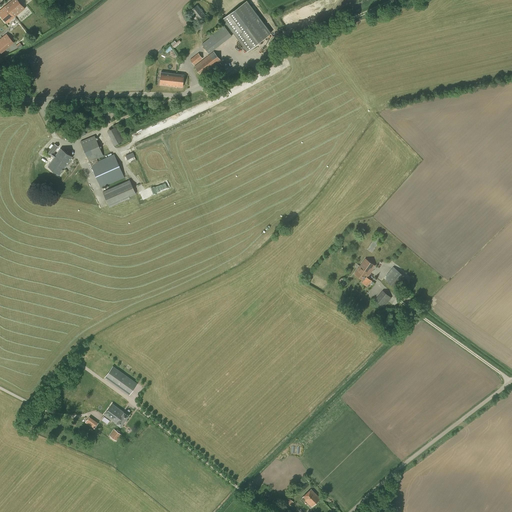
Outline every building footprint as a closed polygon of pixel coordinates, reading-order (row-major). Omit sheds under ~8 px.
[(18,0),(12,0),(6,6),(15,17),(25,8),(18,0)] [(247,1),(223,20),(247,52),(271,33),(247,1)] [(190,10),(193,14),(195,17),(198,20),(205,14),(202,11),(203,11),(201,8),(200,9),(197,5),(190,10)] [(15,17),(6,6),(0,10),(0,14),(7,23),(15,17)] [(227,40),(232,36),(223,25),(212,33),(211,32),(207,35),(209,38),(202,44),(209,54),(220,45),(227,40)] [(14,43),(6,33),(0,38),(0,51),(1,53),(14,43)] [(221,61),(213,51),(194,66),(201,76),(221,61)] [(201,57),(202,56),(200,54),(199,54),(198,54),(191,59),(195,64),(202,59),(201,57)] [(160,85),(171,86),(172,73),(161,72),(160,85)] [(172,73),(171,86),(182,87),(184,74),(172,73)] [(67,134),(70,141),(86,134),(85,131),(89,130),(85,121),(82,123),(84,127),(67,134)] [(114,125),(115,127),(107,131),(114,145),(126,139),(118,123),(114,125)] [(80,141),(101,188),(125,177),(114,154),(98,161),(97,159),(104,156),(94,135),(80,141)] [(55,144),(50,151),(57,156),(56,157),(64,163),(61,166),(64,168),(72,157),(60,148),(56,154),(54,153),(59,146),(55,144)] [(57,156),(50,151),(48,154),(54,158),(48,167),(60,175),(64,168),(61,166),(64,163),(56,157),(57,156)] [(131,162),(138,159),(134,151),(127,155),(131,162)] [(103,193),(109,206),(136,194),(130,181),(103,193)] [(365,258),(359,266),(370,274),(372,271),(371,271),(375,266),(365,258)] [(370,274),(359,266),(354,274),(363,280),(362,282),(367,286),(369,283),(370,283),(372,281),(367,277),(368,276),(370,274)] [(406,279),(403,277),(404,276),(394,267),(386,276),(388,277),(385,280),(394,288),(398,283),(401,285),(406,279)] [(376,301),(384,307),(392,298),(384,291),(376,301)] [(113,366),(104,377),(129,395),(138,384),(113,366)] [(104,415),(114,422),(116,419),(118,417),(117,417),(121,411),(112,404),(104,415)] [(116,419),(114,422),(121,427),(129,416),(121,411),(117,417),(118,417),(116,419)] [(110,436),(117,441),(122,434),(114,429),(110,436)] [(302,497),(312,507),(320,499),(311,489),(302,497)] [(285,503),(289,506),(294,502),(290,498),(285,503)]
